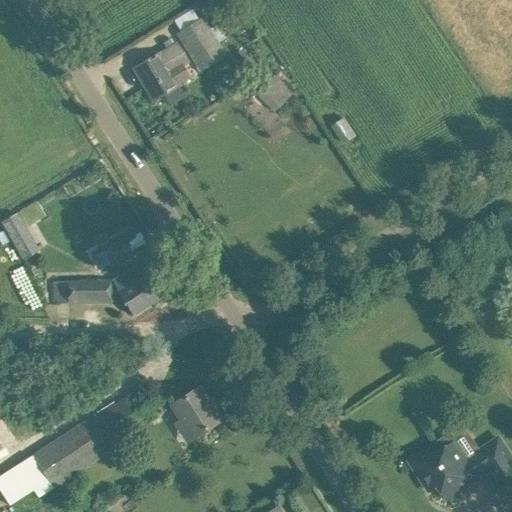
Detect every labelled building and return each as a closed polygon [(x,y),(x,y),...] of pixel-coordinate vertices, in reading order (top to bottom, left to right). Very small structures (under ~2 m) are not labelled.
[(202,18),(176,34),(198,70),(224,55),(202,18)] [(151,58),(134,69),(153,101),(170,90),(177,86),(189,79),(187,75),(182,67),(188,64),(176,44),(157,55),(151,58)] [(279,69),(258,89),(275,108),(297,89),(279,69)] [(344,119),(334,127),(344,143),(355,136),(344,119)] [(15,214),(1,223),(8,235),(23,227),(15,214)] [(20,233),(31,253),(66,234),(55,214),(20,233)] [(136,229),(122,238),(124,240),(130,250),(144,241),(138,231),(136,229)] [(100,252),(111,269),(124,260),(113,243),(100,252)] [(135,267),(112,281),(117,290),(116,290),(132,316),(158,300),(160,303),(164,302),(167,301),(170,299),(172,295),(170,292),(179,286),(163,261),(140,276),(135,267)] [(58,305),(84,303),(112,302),(111,280),(50,283),(51,303),(58,303),(58,305)] [(112,405),(0,475),(0,490),(10,506),(33,492),(36,496),(52,485),(116,444),(115,443),(162,413),(160,411),(144,386),(128,397),(113,406),(112,405)] [(185,442),(199,433),(216,422),(204,403),(207,401),(199,389),(173,405),(182,418),(173,423),(185,442)] [(503,495),(511,489),(511,458),(499,439),(476,454),(479,457),(470,462),(457,441),(449,447),(436,456),(431,448),(410,461),(429,491),(438,485),(447,499),(478,479),(476,475),(486,469),(503,495)]
